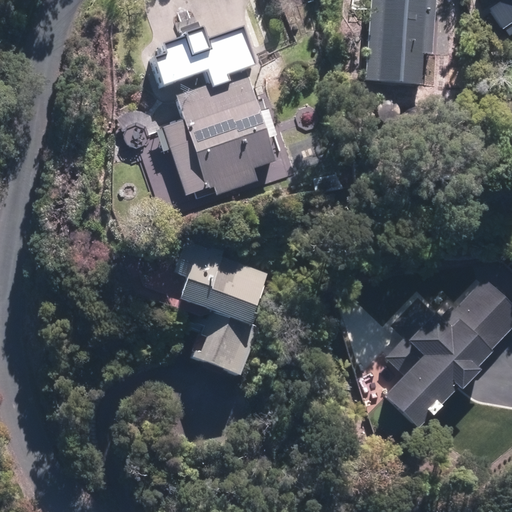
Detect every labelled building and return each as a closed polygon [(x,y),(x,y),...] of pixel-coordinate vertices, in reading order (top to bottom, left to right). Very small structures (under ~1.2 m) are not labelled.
[(433,0),(365,0),(361,78),(419,82),(421,52),(430,52),(433,0)] [(511,4),(509,0),(497,0),(480,11),(497,38),(511,28),(511,4)] [(246,61),(233,23),(196,36),(191,23),(173,29),(174,32),(151,40),(155,50),(143,54),(153,82),(198,66),(203,81),(168,94),(177,119),(158,125),(181,194),(205,186),(205,187),(209,185),(212,194),(254,180),(250,167),(270,160),(262,137),(272,134),(262,106),(252,109),(237,65),(246,61)] [(184,355),(231,373),(250,326),(238,321),(257,272),(215,255),(217,250),(183,237),(170,271),(181,275),(173,297),(203,309),(184,355)] [(414,423),(511,321),(511,301),(480,271),(439,315),(416,293),(387,323),(398,334),(383,350),(401,367),(379,390),(414,423)]
